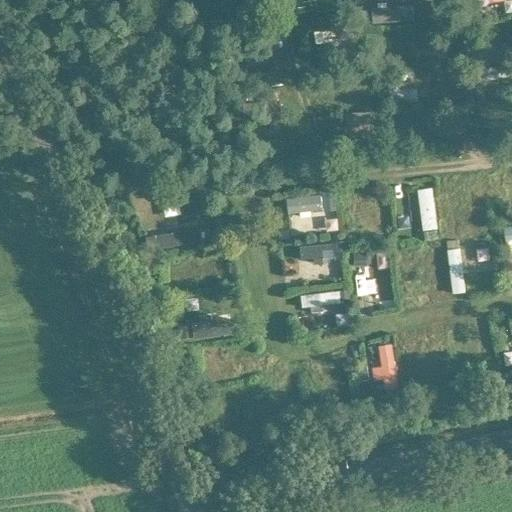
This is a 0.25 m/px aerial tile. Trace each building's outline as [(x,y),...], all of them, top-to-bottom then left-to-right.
[(382,23),(426,22),(425,0),(382,1),(382,23)] [(325,28),(324,40),(346,41),(346,29),(325,28)] [(411,80),(429,80),(430,63),(412,62),(411,80)] [(428,85),(412,85),(412,98),(429,98),(428,85)] [(432,212),(429,189),(421,190),(423,213),(432,212)] [(449,190),(433,190),(434,236),(450,235),(449,190)] [(336,197),(302,195),(300,220),(335,222),(336,197)] [(484,199),(490,231),(500,229),(494,198),(484,199)] [(384,200),(388,241),(404,240),(400,199),(384,200)] [(484,259),(499,258),(498,244),(482,245),(484,259)] [(369,264),(360,264),(361,294),(383,294),(382,250),(368,250),(369,264)] [(392,286),(406,286),(406,259),(392,259),(392,286)] [(200,296),(225,287),(219,270),(193,280),(200,296)] [(317,311),(357,310),(357,287),(317,288),(317,311)] [(218,343),(249,337),(245,314),(214,320),(218,343)] [(494,372),(507,372),(506,341),(493,341),(494,372)] [(394,348),(395,368),(387,368),(387,390),(411,390),(411,347),(394,348)] [(275,424),(272,412),(252,417),(255,429),(275,424)]
